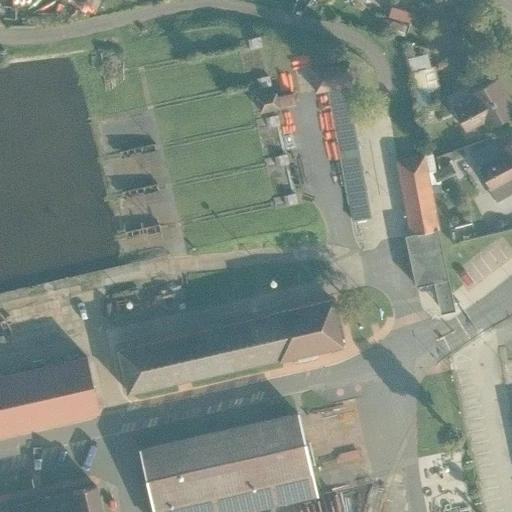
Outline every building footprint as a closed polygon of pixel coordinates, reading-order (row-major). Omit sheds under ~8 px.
[(408,22),(385,16),(382,27),(405,33),(408,22)] [(352,82),(349,57),(311,61),(314,86),(352,82)] [(455,107),(467,129),(483,120),(486,126),(511,112),(511,99),(504,86),(497,75),(468,91),(472,97),(455,107)] [(276,85),(258,89),(261,106),(280,102),(276,85)] [(494,140),(471,152),(479,168),(484,178),(511,163),(511,140),(499,148),(494,140)] [(454,308),(426,150),(396,156),(409,232),(405,233),(416,284),(434,280),(440,311),(454,308)] [(511,163),(484,178),(490,188),(511,176),(511,163)] [(114,348),(125,396),(344,347),(333,299),(114,348)] [(90,358),(0,378),(0,436),(102,414),(90,358)] [(300,408),(140,444),(155,511),(258,511),(257,507),(320,493),(300,408)] [(5,504),(6,511),(100,511),(94,484),(5,504)]
